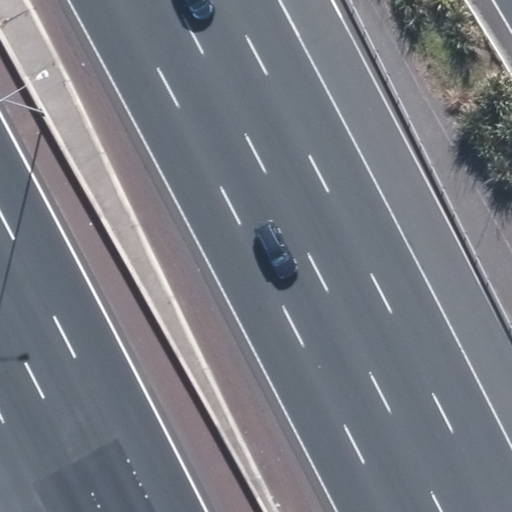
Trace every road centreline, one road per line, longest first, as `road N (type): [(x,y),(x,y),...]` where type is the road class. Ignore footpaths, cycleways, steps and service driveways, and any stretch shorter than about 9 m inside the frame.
road 1 (motorway): [(178,0),(442,511)]
road 2 (motorway): [(100,511),(0,313)]
